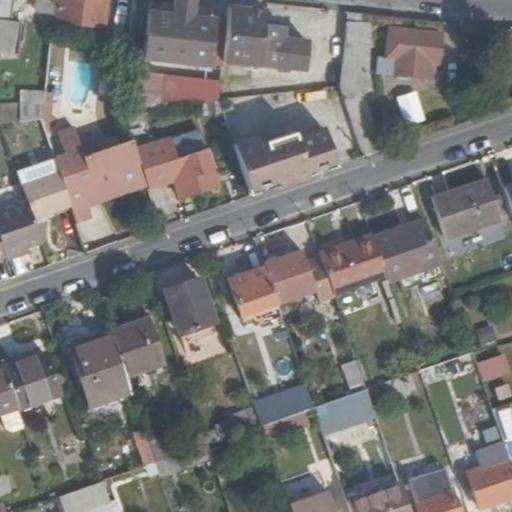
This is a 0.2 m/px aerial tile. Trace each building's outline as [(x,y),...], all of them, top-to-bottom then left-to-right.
[(0,0),(0,60),(21,63),(27,15),(10,12),(11,0),(0,0)] [(56,0),(55,15),(100,21),(102,0),(56,0)] [(141,61),(205,67),(209,24),(187,21),(189,2),(173,0),(171,0),(171,8),(148,5),(141,61)] [(248,0),(229,0),(223,56),(302,66),(306,35),(284,32),(284,24),(263,21),(266,3),(248,0)] [(343,41),(338,85),(338,86),(363,157),(380,151),(359,91),(366,92),(367,58),(359,56),(366,10),(347,8),(343,41)] [(394,27),(389,57),(383,56),(381,71),(427,77),(430,62),(434,62),(439,32),(394,27)] [(123,74),(119,108),(154,104),(157,77),(123,74)] [(20,89),(19,104),(17,124),(40,116),(43,91),(20,89)] [(418,93),(398,97),(403,126),(424,122),(418,93)] [(0,107),(0,128),(17,124),(19,104),(0,107)] [(52,151),(58,171),(70,206),(78,227),(90,223),(87,213),(84,203),(145,182),(143,178),(128,134),(100,143),(92,118),(74,124),(74,121),(58,125),(65,147),(52,151)] [(233,144),(248,189),(276,179),(279,186),(309,176),(306,168),(334,160),(323,128),(295,138),(293,132),(265,141),(263,134),(233,144)] [(216,185),(204,148),(168,160),(161,140),(134,150),(143,178),(145,182),(147,189),(175,179),(181,197),(216,185)] [(306,168),(309,176),(336,166),(334,160),(306,168)] [(19,185),(25,200),(31,219),(70,206),(58,171),(19,185)] [(432,195),(446,236),(499,218),(486,178),(432,195)] [(276,179),(248,189),(251,196),(279,186),(276,179)] [(84,203),(87,213),(148,192),(147,189),(145,182),(84,203)] [(0,248),(3,256),(3,260),(21,254),(20,249),(25,247),(39,242),(31,219),(25,200),(0,208),(0,248)] [(373,237),(386,274),(387,278),(439,260),(425,219),(373,237)] [(320,257),(332,293),(386,274),(373,237),(371,233),(318,251),(320,257)] [(443,252),(448,266),(486,253),(481,239),(443,252)] [(264,267),(277,303),(277,305),(315,291),(305,262),(301,250),(263,263),(264,267)] [(305,262),(315,291),(319,303),(334,297),(332,293),(320,257),(305,262)] [(229,279),(242,314),(277,303),(264,267),(229,279)] [(471,276),(475,287),(494,281),(489,269),(471,276)] [(164,290),(178,333),(212,322),(198,279),(164,290)] [(399,311),(410,342),(418,340),(408,308),(399,311)] [(106,325),(123,374),(160,362),(143,313),(106,325)] [(67,339),(90,404),(129,391),(123,374),(106,325),(67,339)] [(210,339),(219,367),(238,361),(228,333),(210,339)] [(3,366),(17,405),(58,392),(45,352),(3,366)] [(482,382),(510,373),(504,354),(476,362),(482,382)] [(448,367),(450,374),(475,366),(472,358),(448,367)] [(367,390),(356,361),(341,365),(351,395),(353,394),(366,390),(367,390)] [(0,362),(0,411),(17,405),(3,366),(2,362),(0,362)] [(305,385),(253,401),(260,427),(313,411),(305,385)] [(318,406),(327,433),(371,417),(365,400),(355,402),(353,394),(318,406)] [(506,442),(511,440),(511,410),(510,403),(495,407),(506,442)] [(0,411),(0,414),(7,433),(24,426),(17,405),(0,411)] [(231,413),(234,422),(231,423),(235,435),(257,427),(250,406),(231,413)] [(293,417),(264,427),(269,441),(298,431),(293,417)] [(131,435),(143,468),(154,463),(142,431),(131,435)] [(167,457),(158,432),(146,436),(156,461),(167,457)] [(332,454),(338,469),(349,465),(344,450),(332,454)] [(464,470),(476,507),(511,495),(511,475),(506,456),(464,470)] [(102,481),(60,495),(64,506),(105,491),(102,481)] [(344,501),(347,511),(406,511),(397,482),(344,501)] [(332,511),(325,490),(286,504),(289,511),(332,511)] [(412,502),(415,511),(454,511),(447,491),(412,502)]
